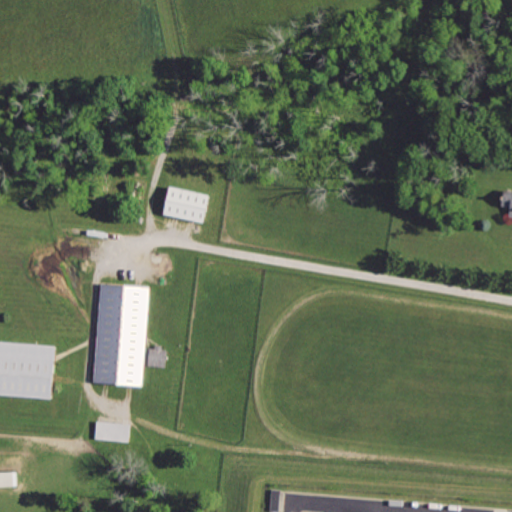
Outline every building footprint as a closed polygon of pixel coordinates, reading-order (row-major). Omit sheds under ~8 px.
[(178,183),(171,213),(212,223),(219,193),(178,183)] [(511,190),(505,189),(502,205),(511,207),(510,216),(511,216),(511,190)] [(107,281),(100,380),(155,384),(162,285),(107,281)] [(0,336),(0,393),(61,400),(67,344),(0,336)] [(149,365),(167,366),(168,346),(151,345),(149,365)] [(130,442),(132,424),(99,420),(97,437),(130,442)] [(511,511),(511,484),(223,454),(215,511),(511,511)] [(0,471),(0,483),(0,485),(19,485),(18,471),(0,471)]
